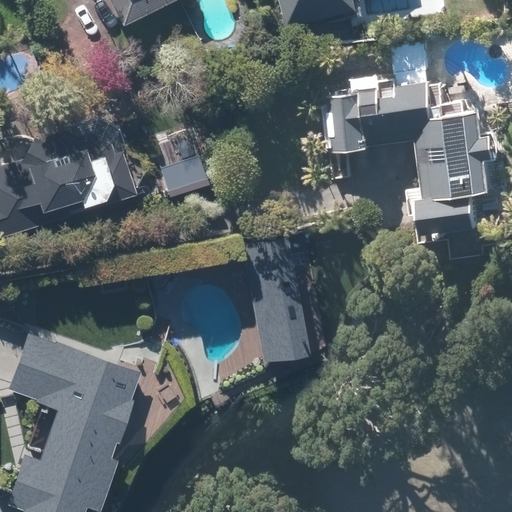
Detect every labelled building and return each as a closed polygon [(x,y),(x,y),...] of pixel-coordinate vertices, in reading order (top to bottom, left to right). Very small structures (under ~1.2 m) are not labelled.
[(98,0),(112,27),(167,0),(98,0)] [(283,0),(288,23),(364,7),(362,0),(283,0)] [(445,75),(342,89),(349,143),(431,132),(444,226),(497,218),(492,181),(507,179),(504,153),(511,152),(511,137),(511,128),(500,129),(497,103),(450,110),(445,75)] [(13,162),(0,165),(0,236),(125,198),(111,153),(102,155),(99,144),(81,135),(67,140),(54,132),(25,141),(13,162)] [(248,236),(266,335),(318,325),(300,227),(248,236)] [(83,511),(132,373),(26,337),(6,395),(48,409),(29,464),(11,458),(0,489),(0,503),(14,509),(12,511),(83,511)]
